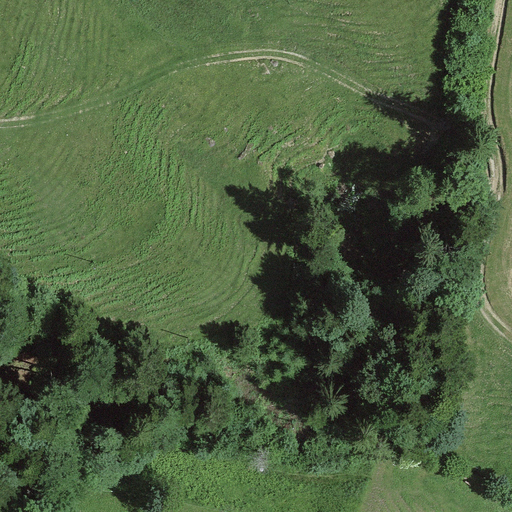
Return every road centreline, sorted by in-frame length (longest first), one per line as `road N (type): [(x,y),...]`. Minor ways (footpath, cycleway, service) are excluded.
road 1 (track): [(492,152),(318,64),(260,53),(95,98),(0,114)]
road 2 (track): [(511,337),(487,311),(478,281),(492,152)]
road 3 (track): [(492,152),(486,93),(500,0)]
